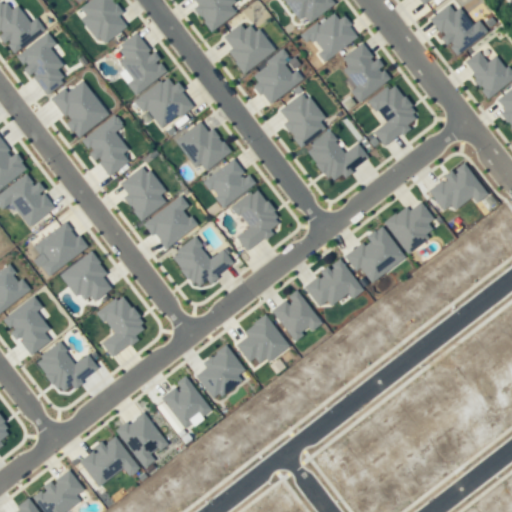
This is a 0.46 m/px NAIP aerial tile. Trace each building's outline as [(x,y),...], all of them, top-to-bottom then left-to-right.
[(78,18),(96,45),(123,27),(115,15),(118,13),(109,0),(85,0),(75,7),(81,16),(78,18)] [(190,0),(194,5),(190,8),(206,32),(232,14),(227,5),(231,3),(228,0),(190,0)] [(280,0),(294,20),(300,16),(304,22),(330,5),(326,0),(280,0)] [(0,41),(9,53),(41,29),(32,17),(26,22),(13,5),(6,10),(0,2),(0,41)] [(484,32),(475,19),(468,25),(456,7),(450,11),(445,4),(424,20),(442,44),(443,43),(452,55),(484,32)] [(355,36),(341,17),(335,20),(329,12),(296,35),(302,44),(309,39),(318,51),(313,54),(319,62),(355,36)] [(251,22),(240,29),(237,24),(219,35),(227,49),(224,51),(236,73),(269,54),(251,22)] [(10,56),(24,75),(26,74),(41,95),(61,81),(53,69),(58,65),(46,48),(51,44),(43,33),(10,56)] [(161,73),(133,33),(112,47),(119,58),(115,61),(128,79),(122,84),(130,95),(161,73)] [(354,102),(386,79),(376,67),(377,67),(359,42),(338,57),(344,66),(339,69),(351,87),(346,91),(354,102)] [(300,81),(291,68),(296,65),(291,56),(286,59),(279,48),(261,61),(264,65),(245,77),(263,104),(300,81)] [(459,62),(482,98),(511,78),(511,77),(504,65),(499,68),(492,56),(482,62),(475,51),(459,62)] [(143,110),(156,129),(188,107),(166,75),(129,101),(138,113),(143,110)] [(104,115),(79,80),(62,92),(60,88),(46,98),(63,121),(60,123),(72,139),(104,115)] [(364,100),(380,123),(369,131),(379,146),(415,120),(389,83),(364,100)] [(511,85),(492,98),(500,111),(496,113),(511,137),(511,136),(511,85)] [(274,110),(282,121),(278,125),(295,148),(320,129),(315,121),(319,117),(299,91),(274,110)] [(76,139),(84,152),(83,153),(89,163),(93,161),(104,177),(125,162),(119,153),(123,150),(111,132),(120,126),(112,115),(76,139)] [(226,154),(211,128),(204,132),(198,122),(171,138),(189,168),(196,164),(200,169),(226,154)] [(340,152),(325,131),(300,149),(325,183),(337,174),(338,175),(365,156),(355,142),(340,152)] [(0,185),(22,169),(10,152),(7,154),(0,144),(0,185)] [(199,180),(217,207),(251,184),(243,172),(240,174),(230,159),(199,180)] [(483,194),(458,162),(447,171),(446,169),(437,176),(439,179),(423,191),(438,210),(446,205),(450,210),(467,196),(472,202),(483,194)] [(115,183),(122,194),(118,197),(135,221),(162,203),(156,195),(159,192),(141,165),(115,183)] [(25,226),(50,207),(31,183),(30,184),(21,173),(0,190),(0,207),(6,202),(25,226)] [(227,207),(243,228),(231,237),(242,251),(277,223),(250,188),(227,207)] [(138,224),(147,236),(149,235),(161,250),(192,225),(180,209),(185,206),(176,195),(138,224)] [(402,253),(429,231),(423,223),(430,218),(416,201),(404,211),(400,205),(378,223),(402,253)] [(82,248),(60,221),(29,246),(36,255),(30,259),(45,278),(82,248)] [(400,257),(375,225),(358,239),(359,240),(339,256),(351,272),(354,268),(367,284),(400,257)] [(218,249),(205,258),(191,238),(166,255),(190,289),(201,281),(203,283),(229,264),(218,249)] [(56,274),(77,303),(86,296),(90,302),(107,289),(99,277),(104,274),(87,251),(56,274)] [(359,290),(334,259),(322,269),(321,268),(298,287),(314,307),(321,301),(326,306),(343,293),(348,299),(359,290)] [(0,268),(0,310),(28,290),(19,278),(16,280),(5,264),(0,268)] [(289,341),(304,329),(306,332),(317,324),(291,289),(280,297),(281,299),(266,310),(289,341)] [(93,312),(108,335),(97,342),(106,356),(143,331),(118,294),(93,312)] [(0,318),(0,323),(11,339),(13,338),(26,355),(46,341),(40,333),(46,329),(33,311),(39,307),(31,296),(0,318)] [(244,363),(251,358),(257,366),(283,345),(260,314),(237,332),(241,337),(230,345),(244,363)] [(94,369),(82,353),(70,363),(54,342),(30,361),(54,394),(66,385),(68,388),(94,369)] [(241,370),(219,345),(197,363),(201,367),(190,377),(211,401),(237,379),(234,376),(241,370)] [(207,410),(180,375),(170,383),(172,385),(156,398),(167,411),(162,415),(174,432),(185,423),(183,420),(193,412),(197,417),(207,410)] [(163,444),(139,410),(111,431),(138,469),(151,459),(148,455),(163,444)] [(93,487),(118,469),(124,477),(134,470),(112,436),(94,447),(94,448),(75,461),(93,487)] [(37,511),(60,511),(76,501),(72,495),(79,490),(64,469),(47,482),(45,480),(36,487),(38,489),(27,497),(37,511)]
